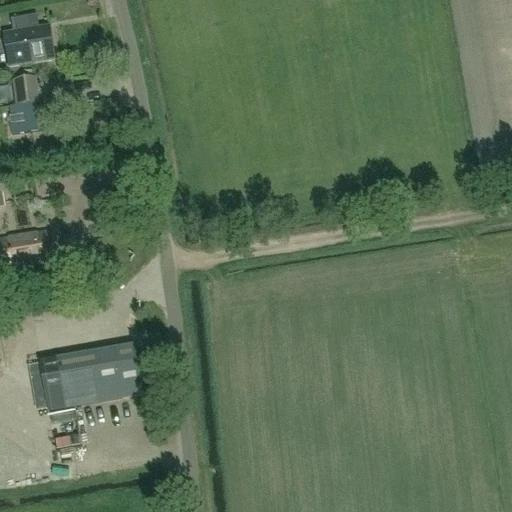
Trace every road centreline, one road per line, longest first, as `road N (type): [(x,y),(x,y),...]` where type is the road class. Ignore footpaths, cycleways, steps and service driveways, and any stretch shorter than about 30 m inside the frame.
road 1 (unclassified): [(192,511),(147,143),(115,0)]
road 2 (track): [(165,265),(511,209)]
